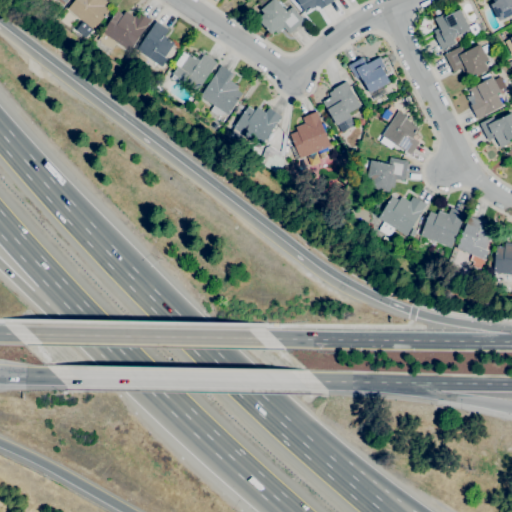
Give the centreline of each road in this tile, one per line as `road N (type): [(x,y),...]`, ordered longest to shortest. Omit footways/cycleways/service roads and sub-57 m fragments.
road 1 (motorway): [(412,312),(328,275),(0,24)]
road 2 (motorway): [(203,351),(0,136)]
road 3 (residential): [(179,0),(294,77),(335,38),(408,0)]
road 4 (primary): [(511,340),(255,338)]
road 5 (residential): [(386,10),(460,168),(511,198)]
road 6 (motorway): [(120,352),(288,511)]
road 7 (primary): [(74,377),(299,381)]
road 8 (primary): [(255,338),(32,334)]
road 9 (motorway): [(333,469),(203,351)]
road 10 (motorway): [(0,443),(129,511)]
